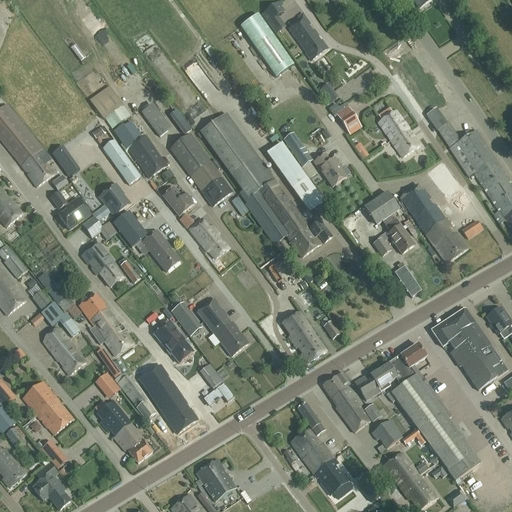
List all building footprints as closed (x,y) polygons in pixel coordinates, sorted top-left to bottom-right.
[(412,0),(419,10),(433,0),(412,0)] [(278,18),(284,13),(280,8),(283,6),(280,3),(263,16),(264,18),(265,17),(270,24),(278,18)] [(303,15),(289,24),(292,27),(289,29),(306,53),(311,61),(328,49),(303,15)] [(271,75),(289,63),(258,17),(240,29),(271,75)] [(84,36),(79,39),(87,55),(93,52),(84,36)] [(208,60),(214,56),(209,48),(202,53),(208,60)] [(338,88),(344,100),(364,90),(358,78),(338,88)] [(112,130),(131,117),(123,107),(109,88),(90,101),(104,121),(105,120),(112,130)] [(37,189),(55,175),(46,164),(51,160),(6,106),(0,110),(0,140),(5,147),(37,189)] [(349,109),(337,116),(350,136),(361,129),(349,109)] [(378,124),(390,142),(408,130),(396,112),(392,115),(388,110),(378,116),(382,122),(378,124)] [(436,110),(426,116),(436,131),(437,131),(449,148),(459,141),(447,124),(446,124),(436,110)] [(184,136),(191,131),(179,115),(172,120),(184,136)] [(289,202),(226,115),(201,134),(243,192),(239,194),(247,204),(245,205),(245,206),(247,209),(274,247),(275,247),(283,256),(289,252),(281,243),(287,238),(302,259),(321,246),(315,237),(318,236),(324,244),(332,238),(326,230),(326,231),(320,223),(310,230),(291,202),(289,202)] [(125,153),(129,150),(138,163),(138,164),(149,179),(167,167),(158,154),(157,155),(145,138),(143,140),(132,124),(124,128),(123,126),(113,132),(121,145),(120,146),(125,153)] [(408,130),(390,142),(402,159),(420,147),(408,130)] [(95,141),(104,139),(102,131),(93,133),(95,141)] [(511,186),(477,132),(449,150),(468,179),(474,175),(499,213),(493,217),(499,226),(504,222),(511,233),(511,186)] [(65,145),(73,155),(88,143),(81,133),(65,145)] [(231,195),(220,178),(221,177),(190,135),(170,150),(201,192),(203,191),(206,195),(204,197),(212,208),(231,195)] [(309,180),(317,174),(310,164),(313,162),(297,139),(287,147),(302,168),(301,169),(309,180)] [(129,186),(140,178),(114,142),(103,150),(129,186)] [(272,152),(315,211),(324,204),(282,145),(272,152)] [(359,145),(353,149),(362,162),(368,158),(359,145)] [(68,178),(79,171),(63,147),(52,155),(55,160),(68,178)] [(325,156),(314,164),(319,171),(320,171),(332,189),(346,179),(346,178),(350,175),(344,166),(340,169),(338,166),(339,166),(334,159),(330,162),(325,156)] [(55,175),(60,172),(54,161),(49,163),(55,175)] [(460,189),(441,164),(428,174),(446,199),(460,189)] [(61,191),(69,186),(68,186),(62,177),(52,184),(58,193),(60,191),(61,191)] [(4,190),(10,187),(8,182),(2,184),(4,190)] [(114,218),(131,205),(124,196),(124,195),(117,185),(99,198),(105,206),(111,213),(114,218)] [(422,192),(418,186),(400,199),(416,223),(426,238),(447,266),(468,250),(456,234),(454,235),(450,230),(452,229),(435,206),(432,207),(429,202),(430,200),(424,191),(422,192)] [(0,220),(7,229),(23,215),(0,187),(0,220)] [(182,199),(174,189),(164,198),(179,217),(194,206),(186,196),(182,199)] [(67,205),(58,194),(51,199),(59,211),(67,205)] [(399,212),(387,194),(364,209),(376,227),(382,223),(385,227),(389,232),(376,241),(378,243),(373,246),(382,258),(390,252),(384,243),(389,239),(402,256),(414,247),(400,227),(395,220),(402,215),(399,211),(399,212)] [(231,203),(241,217),(248,212),(238,198),(231,203)] [(90,216),(79,200),(68,207),(70,210),(59,218),(69,231),(90,216)] [(111,213),(105,206),(93,216),(98,223),(111,213)] [(128,213),(113,225),(131,249),(146,238),(128,213)] [(102,229),(94,218),(82,227),(91,240),(101,233),(107,242),(117,234),(109,224),(102,229)] [(210,229),(202,220),(189,230),(207,253),(209,251),(217,260),(230,250),(224,242),(221,242),(217,238),(219,235),(213,227),(210,229)] [(468,241),(483,231),(477,222),(462,233),(468,241)] [(166,273),(180,263),(168,247),(169,247),(157,232),(143,243),(149,252),(166,273)] [(149,252),(143,243),(141,242),(136,246),(143,256),(149,252)] [(124,278),(117,269),(118,269),(99,244),(82,258),(96,276),(99,274),(110,289),(124,278)] [(17,280),(27,273),(28,272),(7,247),(0,251),(0,256),(5,262),(4,264),(17,280)] [(134,285),(139,281),(124,260),(118,264),(134,285)] [(405,265),(394,272),(411,297),(422,290),(405,265)] [(0,308),(7,317),(26,303),(15,288),(16,286),(0,267),(0,303),(1,305),(0,306),(0,308)] [(65,300),(44,273),(37,279),(57,306),(58,307),(59,306),(64,313),(66,311),(74,320),(81,314),(67,297),(65,300)] [(40,314),(50,306),(50,305),(51,304),(42,293),(33,299),(42,311),(39,314),(40,314)] [(98,302),(94,297),(79,307),(94,329),(90,331),(100,346),(104,343),(115,358),(133,345),(109,310),(108,310),(107,311),(100,301),(98,302)] [(231,358),(249,345),(215,301),(197,314),(231,358)] [(50,306),(40,314),(62,327),(71,339),(80,332),(68,316),(55,308),(54,308),(50,306)] [(200,330),(182,306),(171,313),(190,338),(200,330)] [(509,337),(511,335),(511,326),(500,309),(486,319),(498,336),(499,335),(503,341),(509,337)] [(465,310),(431,333),(442,349),(449,345),(454,352),(450,354),(460,368),(461,367),(478,392),(508,372),(465,310)] [(326,353),(300,313),(282,325),(290,336),(288,339),(296,349),(298,349),(301,355),(300,356),(307,366),(326,353)] [(29,324),(33,330),(44,321),(39,316),(29,324)] [(193,354),(184,343),(185,342),(170,323),(154,336),(167,353),(168,352),(179,365),(193,354)] [(339,336),(331,323),(324,328),(333,340),(339,336)] [(86,363),(71,344),(62,333),(60,330),(55,331),(45,338),(43,343),(58,363),(60,362),(64,367),(63,368),(70,376),(86,363)] [(403,391),(416,381),(422,378),(414,367),(426,359),(418,346),(388,366),(387,367),(395,378),(396,380),(400,388),(403,391)] [(115,379),(120,375),(103,350),(97,354),(115,379)] [(212,390),(223,382),(210,366),(202,371),(199,373),(212,390)] [(387,367),(378,372),(377,371),(376,370),(371,373),(370,375),(371,377),(370,377),(371,379),(366,382),(364,378),(354,384),(366,402),(390,387),(388,384),(396,380),(387,367)] [(160,368),(140,381),(177,436),(197,423),(189,412),(188,413),(185,408),(186,407),(171,384),(170,385),(167,380),(168,379),(160,368)] [(155,415),(147,404),(146,403),(147,402),(127,376),(125,373),(115,381),(117,384),(117,385),(137,411),(138,410),(146,422),(155,415)] [(346,391),(343,387),(349,383),(342,374),(322,388),(336,408),(336,410),(354,434),(370,423),(347,390),(346,391)] [(107,375),(97,383),(110,399),(120,391),(107,375)] [(393,397),(399,406),(416,428),(448,473),(473,455),(448,421),(451,418),(422,378),(416,381),(403,391),(393,397)] [(511,393),(511,378),(503,385),(511,395),(511,393)] [(0,381),(0,402),(0,403),(5,408),(16,400),(7,388),(1,381),(0,381)] [(23,402),(37,417),(38,418),(59,402),(51,392),(44,384),(23,402)] [(59,402),(38,418),(47,430),(48,429),(55,437),(73,421),(63,409),(62,410),(57,406),(60,403),(59,402)] [(116,436),(122,431),(131,424),(113,402),(107,407),(103,403),(94,410),(104,421),(100,424),(108,434),(110,432),(112,435),(114,437),(116,436)] [(0,404),(0,436),(1,437),(16,425),(0,404)] [(317,437),(325,432),(306,404),(298,410),(317,437)] [(364,411),(373,424),(382,418),(373,405),(364,411)] [(511,412),(500,421),(507,430),(509,429),(511,433),(510,436),(511,438),(511,412)] [(386,451),(403,439),(390,421),(372,435),(377,441),(379,441),(383,446),(377,450),(380,455),(386,450),(386,451)] [(122,431),(116,436),(114,437),(113,439),(125,453),(127,451),(138,465),(153,453),(152,453),(149,449),(144,442),(145,441),(131,424),(122,431)] [(6,436),(16,450),(25,443),(23,440),(25,438),(18,427),(6,436)] [(310,430),(291,444),(314,475),(334,460),(323,446),(322,447),(310,430)] [(0,473),(0,474),(4,478),(2,481),(10,489),(26,475),(4,450),(1,451),(0,450),(0,443),(2,442),(0,439),(0,473)] [(44,448),(41,451),(58,470),(67,463),(51,443),(44,448)] [(296,462),(287,450),(283,454),(286,459),(291,466),(296,462)] [(419,477),(420,477),(413,467),(402,453),(383,468),(390,477),(393,475),(397,480),(395,482),(401,490),(419,477)] [(334,460),(315,475),(318,480),(319,479),(322,483),(321,484),(331,497),(334,495),(339,501),(348,494),(343,488),(349,483),(341,473),(339,474),(335,468),(339,466),(334,460)] [(217,461),(196,475),(216,503),(236,490),(217,461)] [(58,475),(50,465),(36,476),(36,477),(39,474),(44,480),(41,482),(40,481),(35,485),(36,486),(33,489),(43,502),(48,498),(59,511),(71,503),(63,493),(65,492),(54,478),(58,475)] [(419,477),(401,490),(409,502),(413,500),(417,505),(414,508),(417,511),(420,511),(438,499),(434,492),(432,493),(420,477),(419,477)] [(368,478),(358,486),(363,492),(371,503),(381,496),(373,485),(368,478)] [(454,510),(463,502),(465,501),(459,492),(456,494),(447,501),(454,510)] [(68,497),(73,505),(78,502),(73,494),(68,497)] [(197,498),(207,511),(215,511),(202,494),(197,498)] [(200,511),(197,508),(198,507),(189,496),(171,511),(200,511)]
